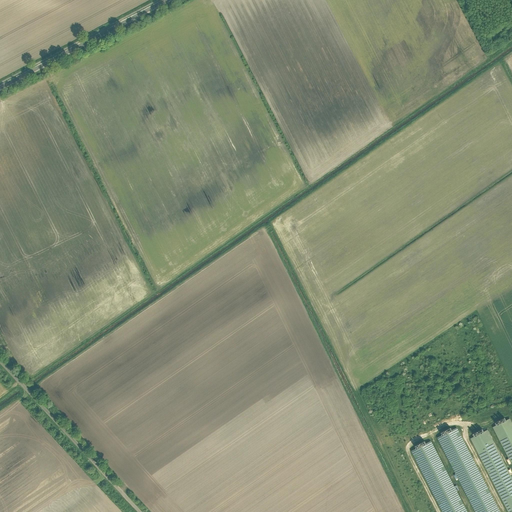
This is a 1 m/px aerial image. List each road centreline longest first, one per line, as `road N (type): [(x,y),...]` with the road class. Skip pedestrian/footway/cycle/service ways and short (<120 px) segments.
road 1 (unclassified): [(0,360),(140,511)]
road 2 (tertiary): [(0,87),(166,0)]
